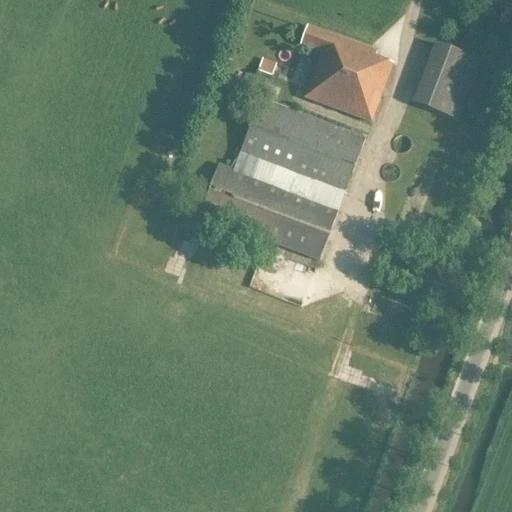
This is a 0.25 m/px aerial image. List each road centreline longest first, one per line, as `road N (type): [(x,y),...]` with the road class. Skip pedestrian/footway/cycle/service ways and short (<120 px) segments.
road 1 (track): [(291,511),(358,306),(350,243),(396,101)]
road 2 (unclassified): [(419,511),(511,263)]
